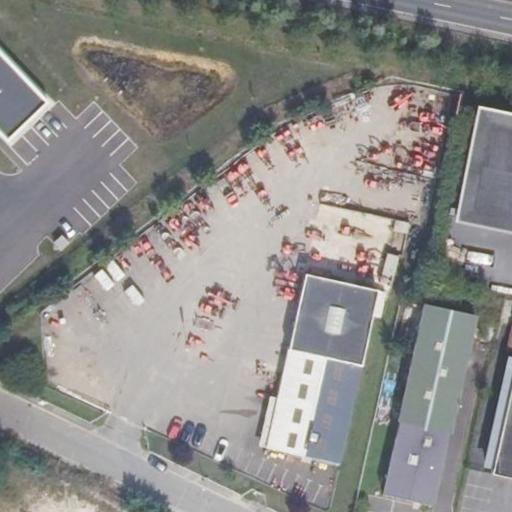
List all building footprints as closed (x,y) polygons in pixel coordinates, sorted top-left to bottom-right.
[(0,133),(8,141),(51,105),(0,53),(0,133)] [(511,110),(475,103),(451,219),(511,232),(511,110)] [(266,448),(339,463),(376,289),(303,274),(266,448)] [(431,505),(473,314),(424,304),(382,495),(431,505)] [(511,335),(510,345),(511,345),(511,404),(498,471),(511,474),(511,335)]
